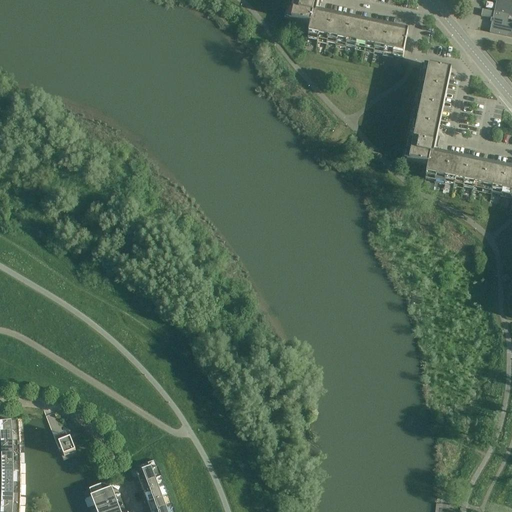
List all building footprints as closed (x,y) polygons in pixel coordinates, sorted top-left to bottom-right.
[(403,59),(408,35),(316,16),(318,7),(320,7),(321,0),(290,0),(287,20),(310,25),(307,39),(403,59)] [(496,0),(494,13),(507,16),(511,17),(511,4),(509,4),(510,0),(496,0)] [(494,13),(482,10),(481,17),(493,19),(490,34),(511,38),(511,25),(505,24),(507,16),(494,13)] [(448,71),(424,66),(404,161),(428,166),(427,169),(425,180),(511,197),(511,172),(433,156),(435,147),(437,148),(440,138),(434,136),(446,81),(448,71)] [(0,422),(0,425),(1,434),(19,433),(18,422),(0,424),(0,423),(0,422)] [(1,434),(1,445),(20,443),(19,433),(1,434)] [(76,453),(71,439),(59,444),(64,458),(76,453)] [(1,445),(2,455),(21,454),(20,443),(1,445)] [(2,455),(2,465),(21,465),(21,454),(2,455)] [(155,461),(139,466),(137,468),(139,475),(137,476),(141,486),(161,478),(158,468),(157,468),(155,461)] [(2,465),(2,475),(21,475),(21,465),(2,465)] [(2,475),(2,485),(21,486),(21,475),(2,475)] [(165,488),(161,478),(141,486),(144,495),(165,488)] [(90,489),(89,489),(96,506),(116,498),(114,493),(111,488),(108,489),(106,483),(100,485),(91,489),(90,489)] [(2,485),(2,496),(21,496),(21,486),(2,485)] [(169,497),(165,488),(144,495),(148,505),(169,497)] [(2,496),(2,506),(20,507),(21,496),(2,496)] [(158,511),(172,507),(169,497),(148,505),(150,511),(158,511)] [(109,511),(119,508),(116,498),(96,506),(98,511),(109,511)]
